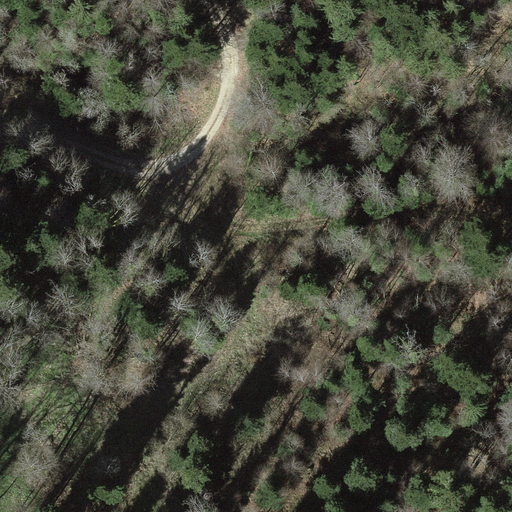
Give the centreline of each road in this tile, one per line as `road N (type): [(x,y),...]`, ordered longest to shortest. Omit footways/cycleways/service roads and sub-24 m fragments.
road 1 (track): [(212,0),(229,35),(228,77),(216,118),(185,158),(134,168),(29,127),(0,127)]
road 2 (track): [(185,158),(219,230),(239,312),(232,347),(200,379),(140,398)]
road 3 (track): [(219,230),(480,213),(511,232)]
